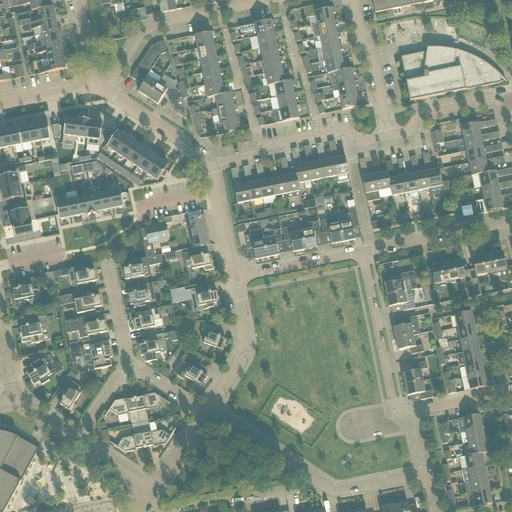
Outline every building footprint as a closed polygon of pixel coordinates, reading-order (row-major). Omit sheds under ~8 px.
[(32,12),(37,11),(37,10),(47,9),(47,8),(45,0),(24,0),(7,4),(8,9),(30,4),(32,12)] [(122,0),(99,0),(101,6),(110,4),(111,7),(114,7),(115,13),(124,12),(122,0)] [(168,12),(165,0),(158,0),(161,14),(168,12)] [(174,0),(165,0),(168,12),(176,10),(174,0)] [(390,11),(388,0),(371,0),(374,9),(375,14),(383,12),(390,11)] [(399,0),(388,0),(390,11),(401,9),(399,0)] [(410,0),(399,0),(401,9),(412,6),(410,0)] [(312,26),(334,22),(334,21),(333,14),(335,13),(334,8),(332,9),(317,12),(316,6),(303,8),(305,19),(308,18),(310,26),(312,26)] [(23,26),(29,25),(55,20),(53,7),(47,8),(47,9),(37,10),(37,11),(39,18),(28,20),(29,22),(21,24),(22,27),(23,26)] [(41,28),(42,35),(58,32),(55,20),(29,25),(30,29),(30,30),(41,28)] [(274,33),(273,27),(275,25),(274,20),(272,21),(255,24),(255,25),(252,25),(253,30),(256,29),(257,37),(274,34),(274,33)] [(314,38),(317,38),(337,34),(335,27),(338,26),(337,21),(334,21),(334,22),(312,26),(314,38)] [(28,46),(29,51),(52,46),(60,44),(58,32),(42,35),(44,43),(33,45),(28,46)] [(214,46),(212,39),(215,38),(214,33),(211,33),(195,36),(195,37),(192,38),(193,42),(196,41),(197,49),(214,46)] [(276,46),(275,39),(278,38),(277,33),(274,33),(274,34),(257,37),(255,38),(256,42),(258,41),(260,49),(276,46)] [(339,46),(338,39),(340,38),(339,33),(337,34),(317,38),(318,42),(321,41),(322,50),(339,46)] [(157,43),(157,44),(161,55),(167,53),(164,42),(157,43)] [(46,52),(47,60),(63,56),(60,44),(52,46),(29,51),(30,56),(46,52)] [(152,46),(148,52),(158,59),(161,55),(157,44),(152,47),(152,46)] [(216,58),(215,51),(217,50),(216,45),(214,46),(197,49),(195,50),(196,54),(198,54),(200,62),(216,58)] [(279,58),(278,51),(280,50),(279,45),(276,46),(260,49),(257,50),(258,54),(261,54),(262,61),(262,62),(279,58)] [(342,58),(340,52),(343,50),(342,45),(339,46),(322,50),(320,50),(321,55),(323,54),(325,62),(342,59),(342,58)] [(425,48),(425,49),(427,48),(426,52),(401,58),(407,90),(408,90),(410,101),(417,100),(418,100),(425,99),(425,98),(429,98),(500,84),(500,83),(501,78),(505,83),(506,82),(502,77),(498,73),(493,69),(489,66),(482,62),(475,58),(468,54),(459,51),(451,49),(442,48),(434,48),(425,48)] [(21,61),(20,52),(13,54),(15,62),(21,61)] [(148,52),(144,57),(155,64),(158,59),(148,52)] [(63,56),(47,60),(49,67),(39,69),(40,74),(66,69),(63,56)] [(144,57),(141,62),(152,69),(155,64),(144,57)] [(219,70),(217,64),(220,62),(219,58),(219,57),(216,58),(200,62),(197,62),(198,67),(201,66),(202,74),(219,71),(219,70)] [(281,70),(280,64),(283,62),(282,58),(279,58),(262,62),(262,61),(258,62),(260,68),(263,67),(265,74),(282,71),(281,70)] [(327,75),(332,74),(335,73),(344,71),(343,64),(345,63),(344,58),(342,58),(342,59),(325,62),(322,62),(323,67),(326,66),(327,75)] [(141,62),(138,68),(148,75),(150,71),(152,69),(141,62)] [(138,92),(148,99),(158,84),(161,79),(162,79),(150,71),(148,75),(138,68),(131,78),(137,82),(140,78),(145,82),(138,92)] [(2,69),(0,69),(0,82),(11,80),(10,75),(3,76),(2,69)] [(353,75),(355,74),(354,69),(352,70),(352,69),(344,71),(335,73),(332,74),(333,78),(336,78),(337,85),(354,82),(353,75)] [(15,71),(17,79),(24,78),(23,70),(15,71)] [(221,83),(220,76),(222,75),(221,70),(219,70),(219,71),(202,74),(200,74),(201,79),(203,78),(205,86),(221,83)] [(284,83),(283,76),(285,75),(284,70),(281,70),(282,71),(265,74),(262,75),(263,79),(266,78),(267,87),(275,85),(284,83)] [(158,84),(148,99),(158,105),(165,95),(167,97),(172,111),(176,109),(178,114),(177,114),(186,120),(188,116),(180,92),(161,79),(158,84)] [(275,85),(277,98),(294,94),(293,87),(295,86),(294,81),(292,82),(291,81),(284,83),(275,85)] [(338,91),(340,98),(356,95),(356,94),(355,88),(358,86),(357,81),(354,82),(337,85),(331,87),(332,92),(338,91)] [(224,95),(223,88),(225,87),(224,83),(224,82),(221,83),(205,86),(202,87),(203,91),(206,91),(207,99),(212,98),(215,98),(214,97),(224,95)] [(234,106),(232,100),(235,98),(234,93),(231,94),(224,95),(214,97),(215,98),(212,98),(213,102),(215,102),(217,110),(234,106)] [(277,98),(280,110),(296,107),(296,106),(295,100),(297,98),(296,93),(294,94),(277,98)] [(358,100),(360,99),(359,94),(356,94),(356,95),(340,98),(337,98),(338,103),(341,102),(342,111),(359,107),(358,100)] [(236,119),(235,112),(237,111),(236,106),(234,106),(217,110),(212,111),(213,117),(218,116),(220,122),(236,119)] [(296,107),(280,110),(274,111),(276,124),(282,123),(299,119),(297,112),(300,111),(299,106),(296,106),(296,107)] [(195,128),(200,126),(205,125),(201,113),(196,114),(192,116),(195,128)] [(66,118),(63,141),(75,142),(76,138),(78,120),(66,118)] [(239,132),(238,124),(240,123),(239,118),(236,119),(220,122),(217,123),(218,127),(220,127),(222,135),(239,132)] [(78,120),(76,138),(87,139),(88,139),(90,121),(91,121),(78,119),(78,120)] [(87,139),(86,145),(99,147),(102,123),(90,121),(88,139),(87,139)] [(47,122),(37,124),(41,142),(50,140),(47,122)] [(461,127),(464,140),(481,136),(479,130),(487,128),(486,122),(478,124),(478,123),(461,127)] [(37,124),(28,126),(31,143),(41,142),(37,124)] [(58,125),(51,126),(54,137),(60,136),(58,125)] [(28,126),(18,128),(22,145),(31,143),(28,126)] [(18,128),(9,130),(12,147),(22,145),(18,128)] [(9,130),(0,131),(0,134),(3,149),(12,147),(9,130)] [(434,146),(439,145),(443,144),(440,131),(431,133),(434,146)] [(121,135),(117,132),(106,148),(117,155),(129,136),(123,132),(121,135)] [(464,140),(466,152),(483,149),(483,148),(482,142),(490,140),(488,134),(481,136),(464,140)] [(137,146),(134,143),(136,140),(129,136),(117,155),(127,161),(137,146)] [(328,143),(332,160),(335,177),(348,174),(345,157),(338,159),(334,141),(328,143)] [(141,148),(137,146),(127,161),(137,168),(149,149),(143,145),(141,148)] [(466,152),(469,165),(485,162),(485,161),(484,154),(492,153),(491,147),(483,148),(483,149),(466,152)] [(157,159),(154,156),(155,154),(149,149),(137,168),(147,175),(157,159)] [(318,155),(319,163),(320,163),(323,179),(335,177),(332,160),(326,161),(324,153),(318,155)] [(422,155),(426,172),(429,189),(430,189),(431,195),(443,193),(449,192),(448,182),(446,182),(441,183),(439,170),(431,172),(430,170),(431,169),(428,154),(422,155)] [(306,157),(307,165),(311,182),(323,179),(320,163),(319,163),(313,164),(312,156),(306,157)] [(294,168),(296,175),(298,184),(311,182),(307,165),(301,166),(299,158),(293,160),(295,168),(294,168)] [(157,182),(160,177),(163,179),(167,173),(164,171),(168,166),(157,159),(147,175),(157,182)] [(414,175),(413,175),(406,176),(406,174),(407,174),(404,159),(398,160),(401,178),(401,177),(405,194),(406,202),(412,201),(410,193),(417,192),(414,175)] [(471,177),(479,176),(488,173),(487,167),(495,165),(493,159),(485,161),(485,162),(469,165),(471,177)] [(280,161),(284,178),(287,194),(288,199),(300,197),(299,192),(298,185),(298,184),(296,175),(290,176),(286,160),(280,161)] [(92,164),(84,165),(86,173),(94,172),(92,164)] [(15,174),(0,177),(0,181),(2,190),(22,185),(19,174),(27,172),(25,166),(14,168),(15,174)] [(378,192),(390,190),(391,190),(387,173),(381,174),(379,166),(373,167),(374,175),(375,175),(378,192)] [(412,167),(413,175),(414,175),(417,192),(429,189),(426,172),(420,174),(418,166),(412,167)] [(378,192),(375,175),(374,175),(368,177),(367,169),(361,170),(362,178),(365,195),(367,203),(380,200),(378,192)] [(479,176),(481,188),(498,185),(498,184),(497,178),(505,176),(503,170),(496,172),(495,172),(488,173),(479,176)] [(271,180),(275,197),(287,194),(284,178),(277,179),(276,171),(270,172),(271,180)] [(391,190),(390,190),(392,197),(405,194),(401,177),(401,178),(395,179),(393,171),(387,172),(387,173),(391,190)] [(259,182),(259,183),(262,199),(275,197),(271,180),(265,181),(263,173),(257,175),(259,182)] [(246,185),(250,202),(262,199),(259,183),(253,184),(251,176),(245,177),(246,185)] [(250,202),(246,185),(240,186),(239,178),(233,180),(234,188),(237,205),(250,202)] [(54,179),(48,180),(50,189),(56,188),(54,179)] [(481,188),(484,200),(501,197),(500,197),(499,191),(507,189),(506,183),(498,184),(498,185),(481,188)] [(22,185),(2,190),(4,201),(4,202),(20,199),(21,204),(33,202),(31,196),(26,197),(24,185),(22,185)] [(124,207),(122,202),(126,201),(125,194),(121,195),(120,190),(109,192),(113,210),(124,207)] [(98,194),(102,212),(113,210),(109,192),(98,194)] [(98,212),(102,212),(98,194),(88,196),(92,215),(98,213),(98,212)] [(502,203),(511,200),(511,194),(500,197),(501,197),(484,200),(476,202),(479,216),(479,217),(487,215),(487,213),(503,210),(503,209),(502,203)] [(77,198),(81,216),(85,215),(85,216),(92,215),(88,196),(77,198)] [(67,201),(70,218),(81,216),(77,198),(67,201)] [(304,209),(325,207),(324,198),(303,201),(304,209)] [(67,201),(56,203),(59,220),(70,218),(67,201)] [(22,210),(10,213),(13,224),(13,225),(31,221),(31,222),(35,221),(33,209),(34,209),(33,202),(21,204),(22,210)] [(389,208),(390,214),(392,227),(398,226),(397,223),(394,207),(389,208)] [(349,215),(338,217),(343,243),(355,240),(352,228),(359,227),(356,214),(355,209),(348,210),(349,215)] [(186,220),(192,249),(209,246),(204,216),(186,220)] [(343,243),(338,217),(335,218),(335,216),(326,218),(327,220),(320,222),(323,234),(329,233),(332,245),(343,243)] [(13,224),(12,224),(15,238),(15,237),(33,234),(34,234),(31,222),(31,221),(13,225),(13,224)] [(321,234),(318,222),(311,224),(303,221),(302,225),(300,226),(301,233),(302,233),(305,250),(317,248),(314,236),(321,234)] [(371,223),(373,231),(386,229),(384,221),(371,223)] [(155,256),(152,244),(169,240),(165,225),(145,229),(140,230),(146,258),(155,256)] [(246,232),(245,225),(237,226),(238,234),(246,232)] [(302,233),(301,233),(291,235),(289,228),(282,229),(285,242),(291,240),(294,253),(305,250),(302,233)] [(282,242),(280,230),(273,231),(265,229),(264,233),(262,234),(262,238),(263,238),(267,258),(278,256),(276,244),(282,242)] [(267,258),(263,238),(262,238),(262,234),(260,234),(259,231),(250,233),(250,236),(244,237),(246,250),(253,248),(255,260),(267,258)] [(200,256),(201,256),(196,258),(194,251),(182,253),(184,261),(190,259),(192,270),(203,268),(204,271),(213,270),(211,259),(210,260),(209,255),(203,256),(203,255),(200,256)] [(163,254),(165,262),(177,260),(175,252),(163,254)] [(502,253),(487,256),(491,274),(506,271),(502,253)] [(491,274),(487,256),(473,259),(476,277),(491,274)] [(142,266),(148,265),(147,258),(135,261),(136,267),(131,268),(131,267),(129,267),(129,268),(123,269),(125,280),(132,279),(133,280),(140,279),(139,278),(145,277),(142,266)] [(461,261),(446,264),(450,282),(464,279),(461,261)] [(450,282),(446,264),(431,267),(435,285),(450,282)] [(89,283),(97,281),(94,270),(88,272),(88,271),(86,271),(86,272),(81,273),(80,267),(60,271),(61,278),(69,276),(70,280),(76,279),(77,285),(82,284),(82,286),(89,284),(89,283)] [(56,290),(53,272),(46,274),(46,278),(49,291),(56,290)] [(384,285),(387,296),(404,293),(404,292),(411,291),(409,280),(415,279),(413,272),(395,276),(396,282),(384,285)] [(12,290),(13,295),(12,295),(15,310),(26,307),(25,299),(34,297),(33,291),(39,289),(36,278),(24,281),(26,287),(21,288),(20,287),(18,288),(18,289),(12,290)] [(149,296),(154,295),(152,284),(140,286),(141,292),(136,293),(136,292),(134,293),(134,294),(128,295),(130,306),(133,305),(134,309),(146,307),(145,303),(150,302),(149,296)] [(479,284),(472,286),(474,297),(481,296),(479,284)] [(500,284),(493,286),(494,293),(502,292),(500,284)] [(474,297),(472,286),(465,287),(467,299),(474,297)] [(185,288),(170,291),(172,300),(186,297),(185,288)] [(208,293),(203,295),(202,288),(190,290),(192,302),(198,301),(199,307),(202,306),(203,310),(221,307),(219,296),(218,297),(217,292),(211,293),(210,292),(208,293)] [(404,293),(387,296),(389,308),(401,305),(402,312),(415,309),(413,302),(415,294),(412,293),(411,291),(404,292),(404,293)] [(431,294),(433,305),(440,304),(438,292),(431,294)] [(102,307),(100,296),(94,297),(93,296),(91,297),(86,298),(85,293),(59,298),(61,306),(75,303),(78,315),(96,311),(95,308),(102,307)] [(150,329),(155,327),(154,321),(160,320),(157,309),(145,312),(146,318),(141,319),(141,318),(139,318),(139,319),(133,320),(135,331),(143,330),(143,331),(150,330),(150,329)] [(495,312),(496,321),(501,319),(505,319),(504,312),(500,313),(500,311),(495,312)] [(455,316),(457,328),(474,325),(471,312),(455,316)] [(20,333),(22,344),(31,342),(30,338),(42,335),(40,325),(46,324),(44,317),(32,320),(33,326),(28,327),(28,326),(26,326),(26,327),(20,328),(21,333),(20,333)] [(20,319),(22,327),(28,325),(26,317),(20,319)] [(100,334),(107,332),(105,321),(99,323),(98,317),(64,323),(66,334),(78,332),(80,339),(88,337),(88,336),(93,335),(93,337),(100,335),(100,334)] [(393,328),(395,340),(413,336),(420,335),(416,317),(404,319),(405,326),(393,328)] [(226,340),(220,338),(220,337),(218,336),(218,337),(213,335),(215,329),(204,325),(201,331),(207,334),(203,344),(214,348),(213,352),(221,355),(225,345),(224,345),(226,340)] [(457,328),(460,341),(476,337),(474,325),(457,328)] [(177,333),(168,335),(169,338),(174,341),(178,340),(177,333)] [(160,353),(159,346),(165,345),(164,341),(163,335),(150,337),(152,343),(147,344),(147,343),(144,344),(144,345),(138,346),(141,357),(144,356),(145,363),(157,361),(156,354),(155,355),(155,354),(160,353)] [(413,336),(395,340),(398,351),(410,349),(411,355),(424,353),(422,345),(415,347),(413,336)] [(460,341),(462,353),(479,350),(476,337),(460,341)] [(95,344),(83,346),(85,357),(91,356),(93,362),(94,364),(93,364),(94,371),(112,368),(110,360),(109,360),(109,359),(112,358),(110,347),(104,348),(104,347),(103,342),(95,344)] [(69,349),(71,360),(82,357),(80,347),(69,349)] [(462,353),(465,366),(481,362),(479,350),(462,353)] [(182,362),(174,374),(183,380),(185,377),(194,383),(192,386),(200,391),(205,382),(204,382),(207,378),(202,374),(203,374),(201,372),(200,373),(196,370),(200,365),(189,358),(185,355),(181,361),(182,362)] [(34,373),(29,376),(31,380),(30,381),(36,390),(44,385),(48,382),(49,381),(47,378),(51,376),(55,373),(52,367),(53,367),(53,366),(52,364),(54,363),(50,356),(34,359),(35,363),(31,366),(31,367),(34,372),(33,372),(34,373)] [(402,374),(405,385),(422,382),(420,371),(427,369),(426,362),(413,365),(415,371),(402,374)] [(465,366),(467,378),(484,375),(481,362),(465,366)] [(484,375),(467,378),(470,391),(487,387),(484,375)] [(75,391),(78,386),(68,379),(61,390),(67,393),(64,398),(63,397),(62,399),(63,400),(59,405),(64,407),(63,408),(72,414),(77,407),(73,404),(80,394),(75,391)] [(422,382),(405,385),(407,397),(419,394),(421,401),(433,398),(432,391),(424,393),(422,382)] [(136,398),(135,398),(140,424),(149,422),(146,410),(157,408),(163,400),(163,401),(164,400),(154,394),(146,396),(146,397),(136,399),(136,398)] [(130,419),(131,425),(140,424),(135,398),(133,399),(134,399),(123,401),(123,400),(115,402),(108,411),(109,412),(109,411),(118,416),(119,422),(130,419)] [(463,419),(465,431),(482,428),(480,415),(463,419)] [(149,422),(140,424),(145,449),(146,448),(156,446),(157,447),(165,445),(171,436),(171,435),(170,436),(162,431),(151,433),(149,422)] [(450,434),(447,422),(438,424),(441,437),(446,436),(446,435),(450,434)] [(140,424),(131,425),(133,437),(122,439),(117,447),(116,447),(125,453),(133,452),(133,450),(144,448),(144,449),(145,449),(140,424)] [(465,431),(468,444),(485,440),(482,428),(465,431)] [(0,511),(4,511),(38,449),(15,436),(11,435),(10,436),(5,435),(0,433),(0,511)] [(468,444),(471,456),(482,454),(487,453),(485,440),(468,444)] [(459,458),(461,471),(484,467),(482,454),(471,456),(459,458)] [(464,484),(470,482),(487,479),(484,467),(461,471),(464,484)] [(470,482),(473,495),(489,491),(487,479),(470,482)] [(489,491),(473,495),(467,496),(469,509),(492,504),(489,491)] [(394,503),(394,507),(395,507),(395,511),(408,511),(407,501),(394,503)]
